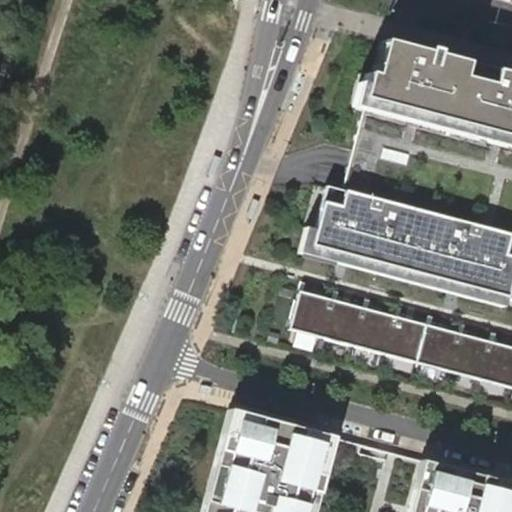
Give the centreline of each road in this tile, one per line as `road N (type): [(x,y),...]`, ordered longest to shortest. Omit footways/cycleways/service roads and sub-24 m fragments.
road 1 (residential): [(511,454),(161,358)]
road 2 (tertiary): [(161,358),(255,118)]
road 3 (tertiary): [(94,511),(161,358)]
road 4 (tertiary): [(255,118),(310,0)]
